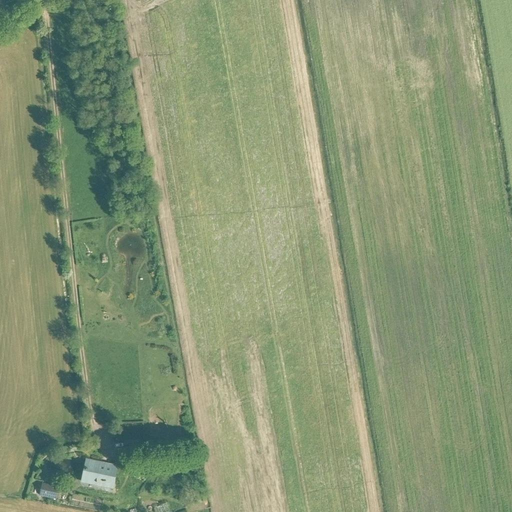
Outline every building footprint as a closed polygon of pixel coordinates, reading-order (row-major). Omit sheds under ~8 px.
[(125,437),(124,452),(140,452),(141,438),(125,437)] [(154,456),(168,455),(168,450),(167,446),(153,448),(154,456)] [(85,458),(80,482),(113,489),(118,465),(85,458)] [(62,495),(58,494),(59,487),(42,483),(39,495),(56,499),(57,499),(61,500),(62,495)] [(156,511),(164,511),(170,510),(166,501),(154,506),(156,511)]
